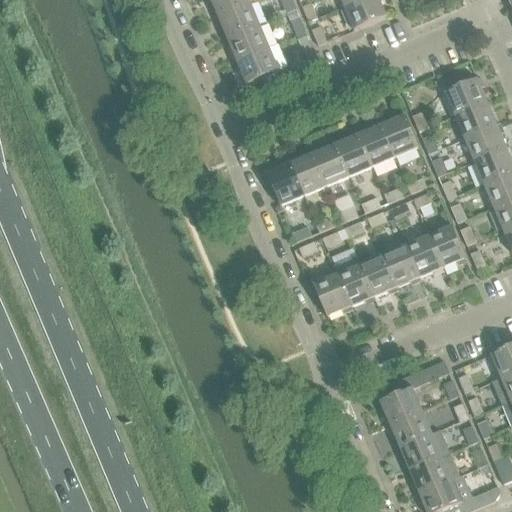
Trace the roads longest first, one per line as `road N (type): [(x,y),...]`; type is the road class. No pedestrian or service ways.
road 1 (residential): [(511,79),(486,17),(220,127)]
road 2 (primary): [(136,511),(0,186)]
road 3 (residential): [(326,380),(220,127)]
road 4 (primary): [(0,324),(80,511)]
road 5 (residential): [(326,380),(511,301)]
road 6 (residential): [(380,511),(326,380)]
road 7 (residential): [(220,127),(166,0)]
